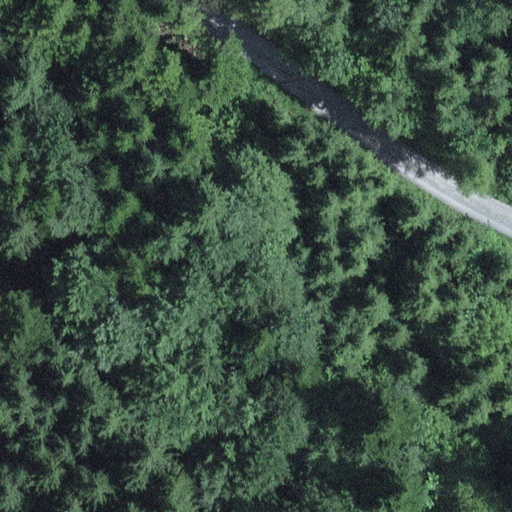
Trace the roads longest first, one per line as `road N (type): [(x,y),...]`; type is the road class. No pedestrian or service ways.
road 1 (track): [(511,207),(174,0)]
road 2 (track): [(0,299),(187,511)]
